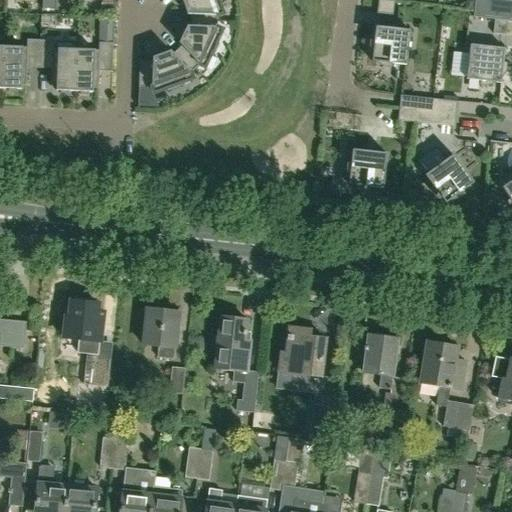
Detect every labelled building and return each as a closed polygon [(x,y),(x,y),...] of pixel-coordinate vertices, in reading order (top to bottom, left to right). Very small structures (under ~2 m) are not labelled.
[(181,0),(187,15),(191,15),(217,16),(223,14),(218,1),(221,0),(220,0),(181,0)] [(378,0),(378,2),(377,12),(377,14),(378,14),(390,15),(392,1),(384,0),(378,0)] [(489,19),(491,0),(475,0),(473,17),(489,19)] [(508,21),(511,18),(511,1),(497,0),(491,0),(489,19),(495,19),(507,21),(508,21)] [(217,16),(191,15),(190,26),(187,26),(179,43),(181,46),(199,66),(205,68),(210,56),(213,57),(219,43),(217,42),(222,30),(217,27),(217,16)] [(508,23),(508,21),(507,21),(495,19),(493,34),(505,35),(506,35),(506,34),(507,23),(508,23)] [(410,31),(375,27),(374,41),(370,40),(369,45),(369,49),(370,53),(372,57),(371,61),(376,62),(379,65),(383,66),(387,67),(392,68),(392,64),(406,65),(410,31)] [(4,47),(2,89),(8,89),(8,92),(17,92),(17,90),(21,90),(21,85),(26,86),(27,68),(39,69),(40,41),(26,40),(26,48),(4,47)] [(40,41),(39,69),(51,69),(51,87),(56,87),(56,91),(60,91),(60,94),(68,94),(69,92),(74,92),(76,50),(53,49),(53,41),(40,41)] [(88,92),(93,93),(93,88),(98,89),(99,71),(112,72),(113,43),(98,43),(98,51),(76,50),(74,92),(80,92),(80,95),(88,95),(88,92)] [(505,49),(470,45),(466,79),(480,81),(480,85),(484,85),(488,85),(492,85),(496,83),(501,83),(501,78),(504,75),(505,71),(507,67),(507,63),(503,62),(505,49)] [(173,54),(170,51),(152,58),(152,61),(140,61),(139,87),(151,87),(153,93),(166,89),(167,91),(181,86),(180,84),(193,79),(191,73),(199,66),(181,46),(173,54)] [(428,111),(429,99),(401,96),(399,108),(428,111)] [(428,111),(457,115),(458,102),(429,99),(428,111)] [(398,121),(427,124),(428,111),(399,108),(398,121)] [(428,111),(427,124),(455,127),(457,115),(428,111)] [(349,180),(348,185),(353,185),(356,188),(360,189),(364,191),(368,191),(369,187),(383,189),(387,154),(352,150),(351,164),(346,164),(346,168),(346,172),(347,176),(349,180)] [(442,200),(445,204),(449,201),(453,200),(457,199),(461,197),(464,195),(462,191),(473,183),(453,155),(425,176),(433,187),(430,189),(432,193),(435,196),(439,198),(442,200)] [(511,181),(502,188),(509,200),(506,202),(509,206),(511,209),(511,181)] [(273,299),(268,314),(290,322),(296,307),(273,299)] [(70,317),(65,316),(63,338),(88,340),(84,384),(107,387),(110,361),(98,359),(103,311),(97,310),(97,304),(71,301),(70,317)] [(173,359),(178,312),(147,308),(143,345),(159,347),(157,358),(173,359)] [(232,383),(244,384),(242,401),(235,401),(234,412),(254,413),(258,377),(245,376),(249,341),(243,340),(246,320),(240,319),(239,315),(227,316),(227,317),(220,316),(218,337),(214,337),(215,349),(217,349),(215,369),(234,370),(232,383)] [(0,333),(1,334),(0,339),(0,346),(22,349),(25,323),(0,319),(0,333)] [(320,377),(325,338),(308,336),(309,331),(290,328),(286,354),(282,353),(280,372),(320,377)] [(381,422),(399,424),(405,380),(393,378),(398,339),(368,335),(363,374),(381,376),(379,388),(390,390),(389,394),(385,393),(381,422)] [(473,406),(448,402),(451,388),(460,389),(465,362),(455,360),(457,348),(427,343),(420,382),(440,386),(436,406),(446,408),(443,427),(469,431),(473,406)] [(511,461),(510,472),(511,472),(511,358),(510,360),(496,356),(491,376),(502,379),(498,398),(511,401),(511,461)] [(182,394),(184,369),(172,368),(169,393),(182,394)] [(0,386),(0,399),(33,402),(34,389),(0,386)] [(324,442),(328,408),(312,406),(308,440),(324,442)] [(29,433),(27,463),(39,464),(42,433),(29,433)] [(100,468),(111,469),(114,440),(102,439),(100,468)] [(114,440),(111,469),(124,471),(127,441),(114,440)] [(184,478),(197,480),(200,449),(188,448),(184,478)] [(212,451),(200,449),(197,480),(209,481),(212,451)] [(365,506),(374,457),(360,454),(352,503),(365,506)] [(365,506),(378,508),(383,479),(387,479),(391,460),(374,457),(365,506)] [(0,460),(0,476),(10,477),(7,505),(22,507),(26,463),(0,460)] [(269,490),(281,492),(286,462),(274,460),(269,490)] [(286,462),(281,492),(294,494),(298,464),(286,462)] [(34,511),(63,511),(66,486),(66,488),(50,487),(52,468),(40,467),(38,467),(34,511)] [(119,511),(148,511),(153,471),(125,468),(119,511)] [(178,511),(181,498),(182,490),(152,486),(154,471),(153,471),(148,511),(178,511)] [(66,486),(63,511),(93,511),(96,489),(66,486)] [(204,511),(235,511),(236,506),(220,503),(221,491),(208,489),(204,511)] [(438,511),(450,511),(454,491),(443,489),(438,511)] [(463,511),(466,494),(454,491),(450,511),(463,511)] [(237,506),(236,506),(235,511),(264,511),(267,500),(238,496),(237,506)] [(321,511),(323,505),(293,501),(291,511),(321,511)]
